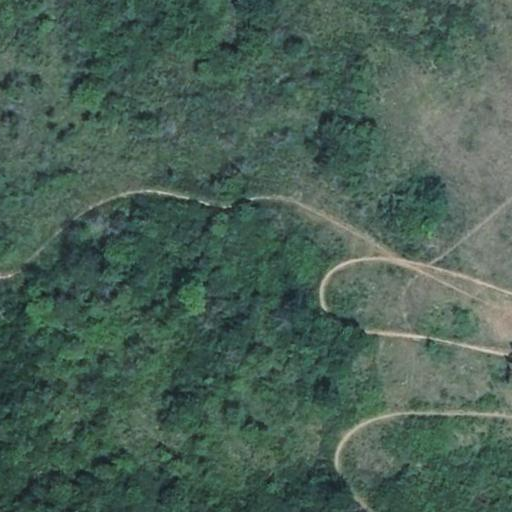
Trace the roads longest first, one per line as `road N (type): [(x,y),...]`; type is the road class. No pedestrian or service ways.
road 1 (track): [(511,316),(293,205),(113,197),(69,220),(8,275),(0,273)]
road 2 (track): [(358,511),(345,472),(352,433),(404,414),(511,419)]
road 3 (track): [(511,350),(350,328),(319,306),(327,285)]
road 4 (track): [(347,273),(410,264),(511,297)]
